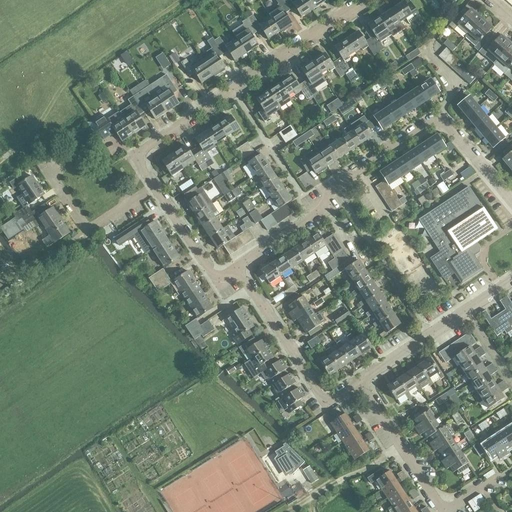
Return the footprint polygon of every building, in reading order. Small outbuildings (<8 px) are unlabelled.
[(290,11),(283,0),(276,0),(282,9),(276,13),(278,15),(272,19),(280,32),(292,24),(285,14),(290,11)] [(314,10),(307,0),(300,0),(299,1),(298,0),(295,0),(292,2),(290,0),(283,0),(290,11),(295,7),(302,17),(314,10)] [(307,0),(314,10),(326,2),(324,0),(307,0)] [(415,9),(417,11),(426,5),(422,0),(411,0),(410,1),(412,4),(415,9)] [(436,0),(445,10),(456,0),(436,0)] [(392,10),(400,23),(406,19),(408,21),(413,17),(419,26),(424,23),(417,11),(415,9),(412,4),(407,7),(403,2),(392,10)] [(458,25),(468,34),(481,18),(471,9),(464,17),(460,13),(449,25),(453,30),(458,25)] [(400,23),(392,10),(380,18),(390,33),(396,29),(394,27),(400,23)] [(280,32),(272,19),(266,23),(264,21),(259,24),(253,16),(248,19),(257,33),(262,29),(269,40),(280,32)] [(392,36),(390,33),(380,18),(368,25),(375,36),(370,39),(379,52),(384,49),(381,43),(392,36)] [(479,52),(490,39),(485,35),(492,28),(481,18),(468,34),(465,36),(476,46),(474,48),(479,52)] [(257,33),(248,19),(243,22),(249,31),(243,35),(245,37),(238,41),(247,54),(259,46),(252,36),(257,33)] [(379,52),(370,39),(365,42),(358,32),(347,40),(355,53),(361,49),(363,51),(368,47),(374,56),(379,52)] [(498,60),(511,45),(501,36),(494,43),(490,39),(479,52),(483,56),(488,51),(498,60)] [(247,54),(238,41),(233,45),(231,43),(225,46),(220,38),(214,41),(223,55),(228,51),(235,62),(247,54)] [(355,53),(347,40),(335,47),(342,58),(337,61),(346,74),(352,83),(355,81),(355,82),(360,79),(352,68),(350,70),(345,62),(351,59),(349,56),(355,53)] [(223,55),(214,41),(209,44),(215,53),(210,57),(211,59),(205,63),(214,76),(225,68),(218,58),(223,55)] [(508,78),(511,73),(511,45),(498,60),(494,65),(508,78)] [(443,61),(451,52),(447,48),(439,57),(443,61)] [(409,62),(421,54),(418,49),(406,57),(409,62)] [(451,52),(443,61),(448,65),(456,56),(451,52)] [(169,57),(175,65),(181,61),(175,53),(169,57)] [(346,74),(337,61),(332,64),(325,54),(313,62),(322,75),(328,71),(329,73),(335,69),(341,78),(346,74)] [(456,56),(448,65),(452,69),(460,60),(456,56)] [(202,58),(191,66),(186,60),(181,63),(190,77),(195,73),(202,84),(214,76),(205,63),(202,58)] [(406,67),(410,72),(424,63),(421,58),(406,67)] [(460,60),(452,69),(457,73),(465,64),(460,60)] [(322,75),(313,62),(302,70),(308,80),(304,83),(313,96),(318,93),(312,84),(317,81),(316,78),(322,75)] [(465,64),(457,73),(461,77),(469,68),(465,64)] [(410,72),(406,67),(401,71),(405,76),(410,72)] [(469,68),(461,77),(466,81),(474,72),(469,68)] [(474,72),(466,81),(470,85),(478,76),(474,72)] [(157,97),(167,112),(179,105),(172,95),(177,91),(167,75),(161,78),(169,90),(157,97)] [(313,96),(304,83),(298,86),(292,76),(280,84),(288,97),(294,93),(296,95),(301,91),(307,100),(313,96)] [(392,84),(388,78),(383,81),(387,87),(392,84)] [(420,87),(428,100),(439,93),(431,80),(420,87)] [(379,85),(383,90),(387,87),(383,81),(379,85)] [(292,101),(288,97),(280,84),(268,92),(280,109),(292,101)] [(408,95),(417,108),(428,100),(420,87),(408,95)] [(360,96),(363,100),(374,92),(372,88),(360,96)] [(280,109),(268,92),(256,99),(263,110),(258,113),(264,122),(269,119),(268,117),(280,109)] [(133,97),(144,113),(149,110),(156,120),(167,112),(157,97),(146,105),(138,93),(133,97)] [(355,98),(357,102),(358,103),(363,100),(360,96),(360,95),(355,98)] [(397,102),(405,115),(417,108),(408,95),(397,102)] [(124,119),(134,134),(146,127),(139,117),(144,113),(133,97),(128,100),(136,112),(124,119)] [(467,117),(478,107),(470,97),(458,107),(467,117)] [(386,110),(394,122),(405,115),(397,102),(386,110)] [(476,127),(487,118),(478,107),(467,117),(476,127)] [(394,122),(386,110),(374,117),(383,130),(394,122)] [(93,123),(104,140),(116,132),(122,142),(134,134),(124,119),(112,127),(105,115),(93,123)] [(329,119),(332,124),(338,121),(334,115),(329,119)] [(219,124),(227,137),(233,133),(235,135),(241,131),(231,116),(219,124)] [(484,138),(496,128),(487,118),(476,127),(484,138)] [(332,124),(329,119),(324,122),(327,128),(332,124)] [(207,132),(215,145),(217,147),(223,143),(221,141),(227,137),(219,124),(207,132)] [(353,131),(361,144),(373,136),(364,124),(353,131)] [(282,138),(294,131),(291,126),(279,133),(282,138)] [(361,144),(349,126),(345,129),(348,134),(342,139),(350,151),(361,144)] [(496,128),(484,138),(493,148),(505,139),(496,128)] [(306,134),(310,139),(315,136),(311,130),(306,134)] [(294,131),(282,138),(286,143),(297,136),(294,131)] [(197,153),(206,167),(211,163),(206,154),(211,151),(210,148),(215,145),(207,132),(196,139),(202,150),(197,153)] [(310,139),(306,134),(301,137),(305,143),(310,139)] [(426,143),(434,156),(445,148),(437,135),(426,143)] [(350,151),(342,139),(331,146),(339,159),(350,151)] [(239,155),(251,147),(248,142),(236,150),(239,155)] [(414,150),(423,163),(434,156),(426,143),(414,150)] [(511,170),(511,144),(507,149),(510,154),(503,160),(511,170)] [(174,154),(182,167),(188,163),(190,165),(195,161),(201,170),(206,167),(197,153),(192,156),(186,146),(174,154)] [(339,159),(331,146),(319,154),(328,166),(339,159)] [(243,160),(254,152),(251,147),(239,155),(243,160)] [(256,175),(269,166),(258,150),(254,152),(243,160),(246,165),(249,163),(256,175)] [(403,158),(411,170),(423,163),(414,150),(403,158)] [(182,167),(174,154),(162,162),(172,177),(178,173),(176,171),(182,167)] [(328,166),(319,154),(308,161),(305,156),(299,160),(308,172),(313,169),(316,174),(328,166)] [(392,165),(400,178),(411,170),(403,158),(392,165)] [(400,178),(392,165),(380,173),(386,180),(389,185),(400,178)] [(264,186),(277,178),(269,166),(256,175),(264,186)] [(445,173),(449,178),(454,175),(450,170),(445,173)] [(225,172),(221,174),(225,181),(226,183),(231,180),(225,172)] [(449,178),(445,173),(440,176),(444,181),(449,178)] [(221,174),(213,180),(217,186),(225,181),(221,174)] [(29,205),(44,195),(32,176),(17,186),(29,205)] [(271,197),(284,189),(277,178),(264,186),(271,197)] [(379,192),(389,185),(386,180),(375,187),(379,192)] [(421,185),(425,190),(430,187),(426,182),(421,185)] [(181,193),(182,192),(188,188),(185,183),(178,188),(181,193)] [(186,198),(198,190),(194,185),(188,188),(182,192),(186,198)] [(389,185),(379,192),(382,197),(392,190),(389,185)] [(425,190),(421,185),(416,189),(420,194),(425,190)] [(232,191),(236,197),(242,193),(238,187),(232,191)] [(484,270),(474,256),(479,252),(480,248),(477,243),(498,230),(469,187),(419,220),(433,242),(440,252),(430,259),(444,281),(454,274),(462,285),(484,270)] [(195,215),(208,207),(212,204),(213,204),(202,188),(185,199),(195,215)] [(284,189),(271,197),(279,209),(281,207),(286,204),(291,200),(284,189)] [(385,202),(395,195),(392,190),(382,197),(385,202)] [(236,197),(232,191),(224,196),(229,202),(236,197)] [(389,207),(399,200),(395,195),(385,202),(389,207)] [(422,206),(427,202),(423,196),(418,200),(422,206)] [(399,200),(402,205),(407,202),(404,197),(399,200)] [(248,212),(256,208),(250,199),(243,204),(248,212)] [(399,200),(389,207),(392,212),(402,205),(399,200)] [(212,204),(208,207),(195,215),(203,226),(216,218),(220,215),(212,204)] [(286,204),(281,207),(288,217),(293,214),(286,204)] [(19,221),(32,213),(27,206),(14,215),(19,221)] [(281,207),(279,209),(276,211),(283,221),(288,217),(281,207)] [(38,218),(42,224),(34,229),(47,248),(70,233),(53,208),(38,218)] [(239,218),(245,215),(241,209),(236,213),(239,218)] [(256,224),(263,219),(256,210),(249,214),(256,224)] [(283,221),(276,211),(271,214),(277,224),(283,221)] [(19,222),(14,224),(1,233),(5,238),(10,235),(11,237),(36,219),(32,213),(19,221),(19,222)] [(277,224),(271,214),(266,217),(272,227),(277,224)] [(248,229),(253,226),(247,217),(242,220),(248,229)] [(272,227),(266,217),(261,221),(267,231),(272,227)] [(216,218),(203,226),(210,237),(223,229),(216,218)] [(0,231),(1,233),(14,224),(12,220),(0,228),(0,231)] [(153,250),(168,240),(156,221),(141,231),(153,250)] [(223,229),(210,237),(218,249),(223,245),(228,242),(230,240),(223,229)] [(248,229),(243,232),(250,242),(255,239),(248,229)] [(238,235),(245,245),(250,242),(243,232),(238,235)] [(306,241),(315,254),(326,246),(333,256),(343,249),(333,235),(323,241),(322,240),(323,240),(320,235),(319,235),(318,234),(306,241)] [(233,239),(240,249),(245,245),(238,235),(233,239)] [(230,240),(228,242),(235,252),(240,249),(233,239),(230,240)] [(168,240),(153,250),(165,268),(180,258),(168,240)] [(295,249),(303,261),(315,254),(306,241),(295,249)] [(235,252),(228,242),(223,245),(230,255),(235,252)] [(284,256),(292,269),(303,261),(295,249),(284,256)] [(343,249),(333,256),(335,259),(336,261),(346,255),(343,249)] [(336,261),(339,266),(349,260),(346,255),(336,261)] [(272,264),(281,276),(292,269),(284,256),(272,264)] [(333,271),(339,266),(336,261),(335,259),(328,263),(333,271)] [(353,282),(352,280),(366,272),(359,261),(345,270),(351,279),(346,282),(348,286),(353,282)] [(281,276),(272,264),(261,271),(269,284),(281,276)] [(328,281),(340,274),(337,268),(325,276),(328,281)] [(154,285),(167,276),(163,269),(149,278),(154,285)] [(312,274),(315,279),(320,275),(317,270),(312,274)] [(186,300),(201,290),(189,272),(174,281),(186,300)] [(359,291),(373,282),(366,272),(352,280),(353,282),(358,290),(353,293),(355,296),(360,293),(359,291)] [(315,279),(312,274),(307,277),(310,282),(315,279)] [(167,276),(154,285),(158,292),(172,283),(167,276)] [(373,282),(359,291),(360,293),(365,300),(360,304),(362,307),(367,304),(366,302),(380,293),(373,282)] [(289,289),(292,294),(298,290),(294,285),(289,289)] [(201,290),(186,300),(198,318),(213,308),(201,290)] [(374,314),(373,312),(387,303),(380,293),(366,302),(367,304),(372,311),(366,314),(368,318),(374,314)] [(503,299),(511,311),(511,303),(507,296),(503,299)] [(291,317),(309,306),(303,297),(289,306),(292,311),(289,313),(291,317)] [(498,315),(510,332),(511,330),(511,327),(511,326),(511,311),(503,299),(500,301),(505,310),(498,315)] [(381,325),(380,323),(394,314),(387,303),(373,312),(374,314),(379,321),(373,325),(375,328),(381,325)] [(300,325),(315,315),(309,306),(291,317),(294,322),(297,320),(300,325)] [(242,308),(227,318),(238,336),(234,339),(237,345),(252,335),(249,330),(254,327),(242,308)] [(338,323),(350,315),(346,309),(333,317),(338,323)] [(510,332),(498,315),(491,319),(485,311),(481,313),(497,336),(504,331),(506,334),(510,332)] [(320,312),(315,315),(300,325),(306,334),(308,333),(310,336),(321,329),(319,326),(326,321),(320,312)] [(387,333),(401,324),(394,314),(380,323),(381,325),(386,331),(380,335),(382,339),(388,335),(387,333)] [(190,333),(200,326),(196,319),(185,326),(190,333)] [(200,326),(190,333),(195,340),(205,333),(200,326)] [(464,336),(471,346),(476,343),(470,333),(464,336)] [(363,334),(354,340),(350,334),(347,337),(350,342),(352,341),(362,355),(372,348),(363,334)] [(466,350),(470,347),(471,346),(464,336),(459,340),(466,350)] [(311,349),(321,343),(317,337),(308,343),(311,349)] [(244,355),(249,352),(253,358),(268,348),(262,340),(257,343),(254,338),(239,348),(244,355)] [(461,353),(466,350),(459,340),(454,343),(461,353)] [(337,343),(340,349),(342,348),(351,362),(362,355),(352,341),(350,342),(344,347),(340,341),(337,343)] [(456,356),(461,353),(454,343),(449,346),(456,356)] [(456,356),(449,346),(444,349),(451,360),(455,358),(454,357),(456,356)] [(460,366),(483,350),(481,347),(473,352),(470,347),(466,350),(461,353),(456,356),(454,357),(455,358),(460,366)] [(268,348),(253,358),(257,365),(255,366),(260,374),(265,370),(272,366),(269,361),(274,358),(268,348)] [(342,348),(340,349),(333,354),(329,348),(326,350),(330,356),(331,356),(340,369),(351,362),(342,348)] [(451,360),(444,349),(439,353),(446,363),(451,360)] [(466,375),(482,364),(478,359),(486,354),(483,350),(460,366),(466,375)] [(331,356),(330,356),(320,362),(330,376),(340,369),(331,356)] [(430,358),(429,359),(427,357),(422,360),(423,361),(419,364),(418,363),(417,363),(419,366),(428,379),(430,378),(437,374),(441,380),(444,377),(440,371),(439,372),(430,358)] [(272,366),(265,370),(270,377),(267,379),(272,386),(275,384),(285,377),(281,372),(286,369),(281,360),(272,366)] [(471,383),(495,367),(492,364),(485,369),(482,364),(466,375),(471,383)] [(229,375),(236,370),(233,366),(226,370),(229,375)] [(428,379),(419,366),(409,372),(418,386),(419,385),(426,381),(430,386),(434,384),(430,378),(428,379)] [(477,392),(493,381),(490,376),(497,371),(495,367),(471,383),(477,392)] [(418,386),(409,372),(398,379),(407,393),(409,392),(416,388),(420,393),(423,391),(419,385),(418,386)] [(272,386),(276,392),(281,400),(284,398),(294,391),(291,386),(296,383),(290,374),(285,377),(275,384),(272,386)] [(407,393),(398,379),(387,386),(397,400),(405,394),(409,400),(412,398),(409,392),(407,393)] [(483,400),(506,385),(504,381),(496,386),(493,381),(477,392),(483,400)] [(506,385),(483,400),(488,409),(504,398),(501,393),(509,388),(506,385)] [(294,391),(284,398),(288,404),(285,406),(290,414),(303,405),(300,400),(305,397),(299,388),(294,391)] [(417,432),(435,420),(427,407),(419,413),(421,416),(414,420),(418,426),(414,428),(417,432)] [(337,433),(351,423),(345,414),(331,423),(337,433)] [(441,429),(435,420),(417,432),(420,436),(423,434),(426,439),(430,437),(441,429)] [(343,442),(357,432),(351,423),(337,433),(343,442)] [(432,448),(450,436),(444,427),(441,429),(430,437),(433,441),(430,444),(432,448)] [(501,433),(511,448),(511,447),(511,429),(510,427),(501,433)] [(349,451),(363,442),(357,432),(343,442),(349,451)] [(511,448),(501,433),(492,439),(504,457),(508,454),(506,451),(511,448)] [(441,455),(456,445),(450,436),(432,448),(435,452),(438,450),(441,455)] [(504,457),(492,439),(483,445),(492,460),(498,456),(500,460),(504,457)] [(363,442),(349,451),(355,460),(369,451),(363,442)] [(278,460),(286,474),(290,472),(293,474),(305,462),(287,444),(275,452),(280,458),(278,460)] [(479,457),(484,454),(478,444),(473,447),(479,457)] [(444,466),(462,454),(456,445),(441,455),(445,460),(441,462),(444,466)] [(462,454),(444,466),(447,470),(450,468),(453,473),(460,468),(462,472),(470,467),(462,454)] [(371,484),(376,481),(382,490),(396,481),(390,471),(385,475),(381,469),(368,478),(371,484)] [(311,484),(317,481),(311,470),(305,474),(306,475),(308,479),(311,484)] [(388,499),(402,490),(396,481),(382,490),(388,499)] [(394,508),(408,499),(402,490),(388,499),(394,508)] [(389,511),(407,511),(414,508),(408,499),(394,508),(389,511)]
